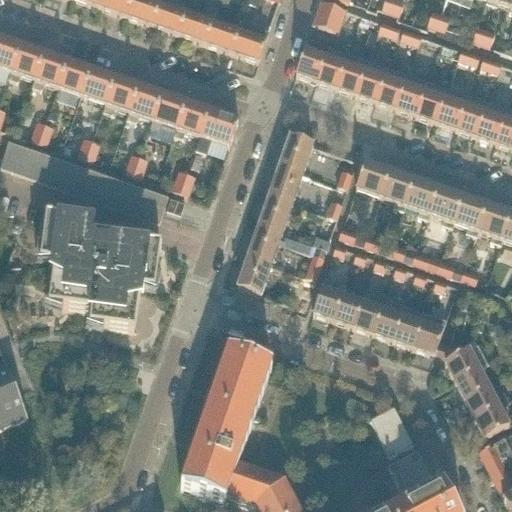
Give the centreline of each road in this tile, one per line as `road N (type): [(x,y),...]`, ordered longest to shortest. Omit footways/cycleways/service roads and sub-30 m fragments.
road 1 (residential): [(473,511),(408,395),(386,380),(189,311)]
road 2 (residential): [(0,26),(30,37),(57,25),(125,47),(139,71),(256,115)]
road 3 (residential): [(256,115),(300,113),(377,138),(391,159),(511,201)]
road 4 (residential): [(99,511),(122,499),(189,311)]
road 5 (residential): [(189,311),(256,115)]
road 6 (residential): [(256,115),(300,0)]
